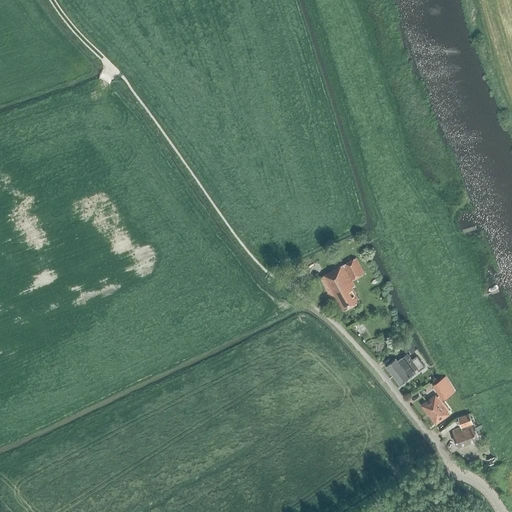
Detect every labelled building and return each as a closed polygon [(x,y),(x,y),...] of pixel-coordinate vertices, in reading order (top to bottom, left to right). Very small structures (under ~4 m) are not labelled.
[(351,287),(354,286),(351,281),(364,274),(356,258),(320,277),(331,298),(335,296),(342,310),(358,302),(351,287)] [(412,361),(406,354),(397,361),(395,359),(385,366),(400,385),(414,373),(412,371),(416,368),(418,372),(424,368),(416,357),(412,361)] [(443,391),(439,385),(433,389),(439,396),(444,392),(444,391),(449,389),(448,387),(451,386),(448,379),(440,382),(443,391)] [(421,405),(428,414),(435,423),(448,413),(434,395),(421,405)] [(471,424),(469,414),(458,418),(461,427),(451,431),(456,447),(478,440),(472,423),(471,424)]
